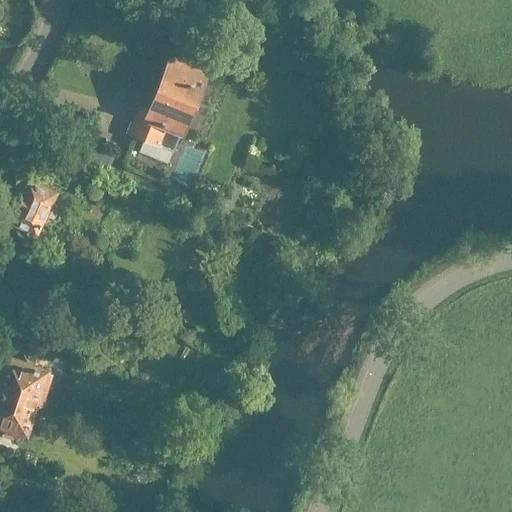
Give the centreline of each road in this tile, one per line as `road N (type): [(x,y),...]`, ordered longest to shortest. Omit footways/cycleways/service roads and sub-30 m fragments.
road 1 (residential): [(320,511),(394,344),(473,270),(511,261)]
road 2 (residential): [(0,117),(58,0)]
